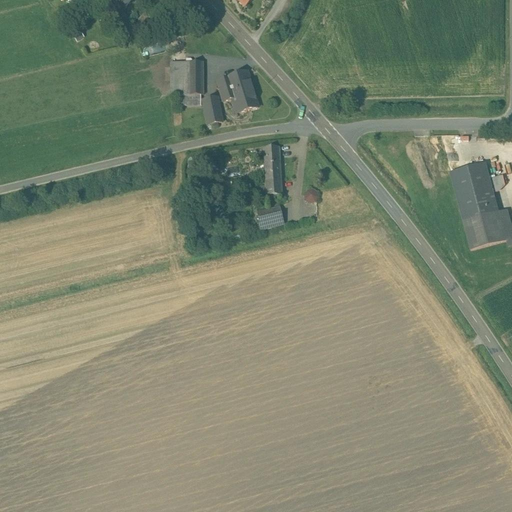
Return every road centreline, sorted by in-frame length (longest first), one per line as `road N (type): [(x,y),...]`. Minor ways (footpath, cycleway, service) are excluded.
road 1 (unclassified): [(322,126),(170,144),(0,185)]
road 2 (tertiary): [(511,376),(408,228),(336,143)]
road 3 (unclassified): [(336,143),(354,128),(381,125),(511,124)]
road 4 (tertiary): [(322,126),(208,0)]
